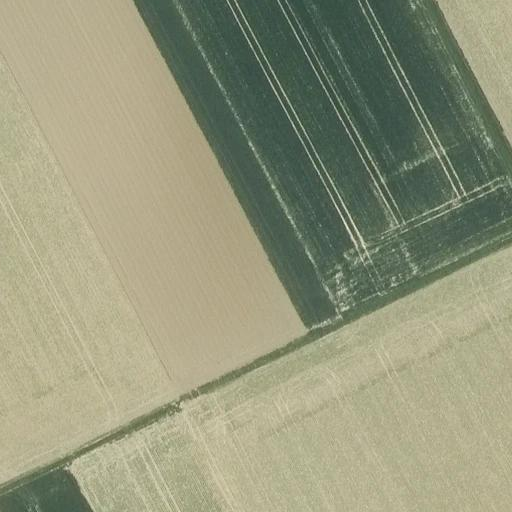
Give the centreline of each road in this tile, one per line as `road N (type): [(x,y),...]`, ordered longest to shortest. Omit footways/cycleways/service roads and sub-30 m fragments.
road 1 (track): [(12,511),(511,263)]
road 2 (track): [(511,141),(440,0)]
